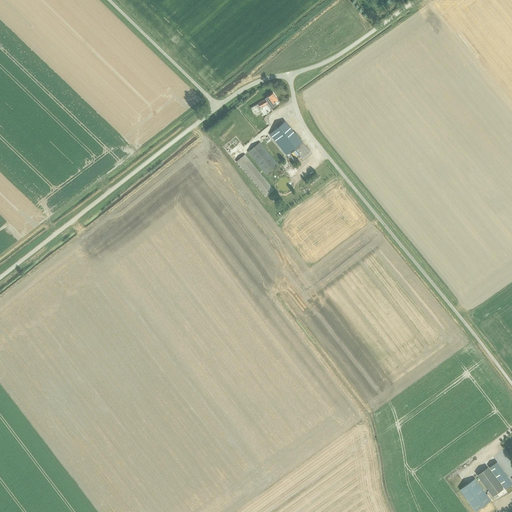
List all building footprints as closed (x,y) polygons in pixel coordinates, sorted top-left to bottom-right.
[(275,103),(278,100),(273,93),(265,99),(266,99),(251,108),(254,114),(262,110),(261,108),(268,104),(269,105),(271,108),(276,105),(275,103)] [(285,122),(270,134),(286,155),(294,149),(302,158),(305,156),(306,157),(311,153),(285,122)] [(266,174),(278,164),(260,142),(248,152),(266,174)] [(265,197),(274,190),(245,155),(236,162),(265,197)] [(286,178),(285,178),(284,178),(283,178),(282,178),(281,178),(280,179),(279,180),(279,181),(278,181),(278,182),(277,183),(277,184),(277,185),(277,186),(277,187),(278,187),(278,188),(278,189),(279,190),(280,190),(280,191),(281,191),(282,192),(283,192),(284,192),(285,192),(286,192),(287,192),(287,191),(288,191),(289,191),(289,190),(290,190),(290,189),(291,189),(291,188),(291,187),(292,186),(292,185),(292,184),(291,183),(291,182),(291,181),(290,181),(290,180),(289,179),(288,179),(288,178),(287,178),(286,178)] [(511,483),(511,482),(496,461),(489,467),(505,489),(511,483)] [(493,496),(503,488),(488,467),(477,475),(493,496)] [(476,511),(491,500),(474,479),(460,490),(476,511)]
